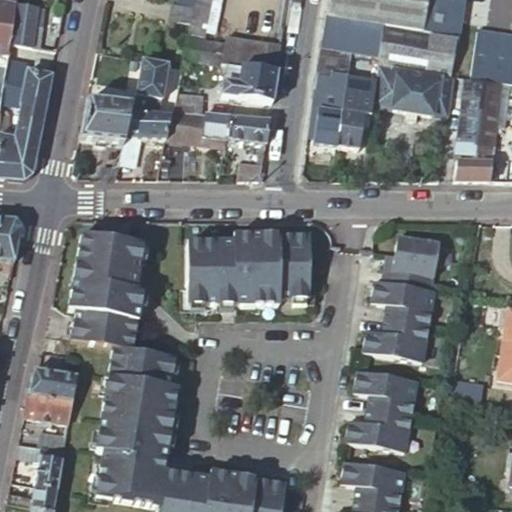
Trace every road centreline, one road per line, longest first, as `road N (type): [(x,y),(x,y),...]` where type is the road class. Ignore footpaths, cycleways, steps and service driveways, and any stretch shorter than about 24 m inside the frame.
road 1 (residential): [(336,346),(219,344),(201,426),(220,450),(300,458),(318,438)]
road 2 (residential): [(266,206),(41,204)]
road 3 (residential): [(0,414),(41,204)]
road 4 (residential): [(266,206),(297,0)]
road 5 (residential): [(41,204),(82,0)]
road 6 (residential): [(511,208),(353,207)]
road 7 (residential): [(353,207),(336,346)]
